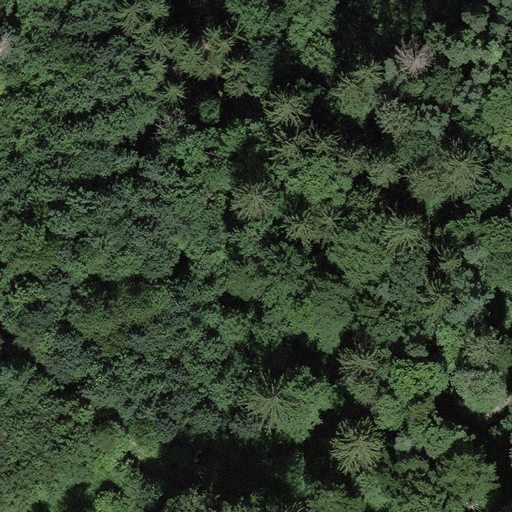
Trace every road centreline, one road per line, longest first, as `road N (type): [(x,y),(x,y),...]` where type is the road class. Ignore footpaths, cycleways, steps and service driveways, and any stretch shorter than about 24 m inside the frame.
road 1 (track): [(0,342),(179,485),(232,511)]
road 2 (track): [(291,511),(472,432),(511,404)]
